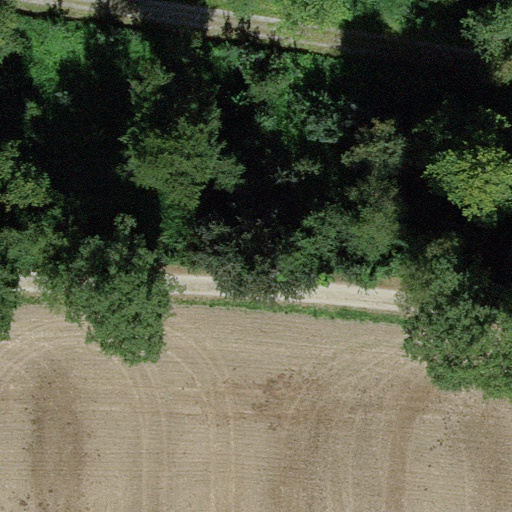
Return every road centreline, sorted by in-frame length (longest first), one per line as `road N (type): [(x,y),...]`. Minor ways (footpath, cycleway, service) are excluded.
road 1 (track): [(511,317),(413,305),(0,288)]
road 2 (track): [(58,0),(452,56)]
